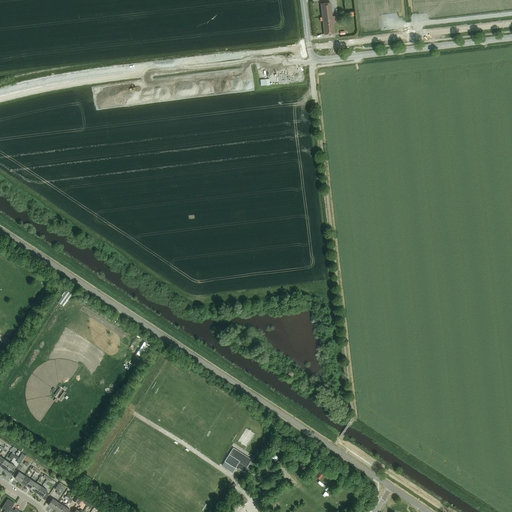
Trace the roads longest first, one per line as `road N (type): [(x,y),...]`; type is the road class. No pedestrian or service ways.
road 1 (secondary): [(0,230),(392,486)]
road 2 (tertiary): [(304,0),(318,59),(511,38)]
